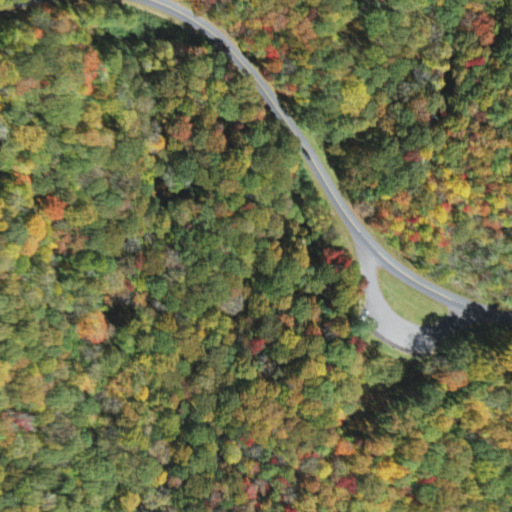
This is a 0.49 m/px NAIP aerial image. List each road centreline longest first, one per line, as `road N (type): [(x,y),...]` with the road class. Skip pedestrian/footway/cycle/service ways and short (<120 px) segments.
road 1 (secondary): [(0,9),(20,0),(173,5),(197,18),(251,66),(381,250),(435,289),(511,314)]
road 2 (residential): [(511,235),(452,207),(427,170),(445,64),(440,34),(413,12),(366,0)]
